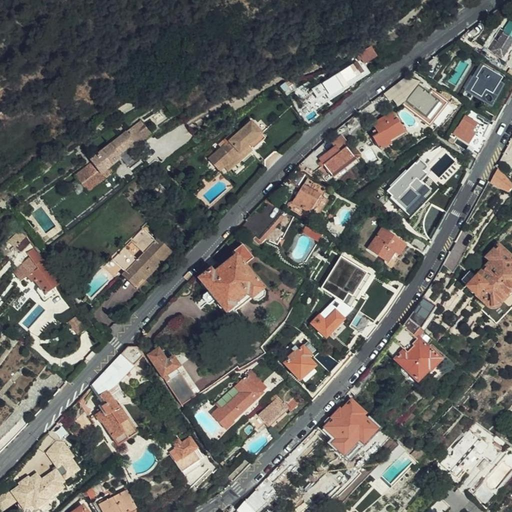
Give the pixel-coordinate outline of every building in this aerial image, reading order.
[(494,33),(483,48),(493,54),(498,57),(500,57),(510,42),(511,43),(511,14),(510,14),(497,35),(494,33)] [(374,56),(368,46),(354,57),(357,61),(344,69),(351,79),(364,70),(361,65),(374,56)] [(493,54),(483,48),(481,52),(490,58),(493,54)] [(444,65),(431,58),(424,63),(439,72),(444,65)] [(511,86),(511,76),(504,72),(501,76),(482,65),(475,77),(476,78),(472,87),(479,91),(476,95),(481,97),(485,97),(488,97),(490,94),(495,86),(508,94),(509,91),(511,86)] [(349,92),(356,86),(351,79),(344,69),(326,82),(325,81),(311,90),(316,97),(322,93),(326,99),(338,91),(337,88),(344,84),(349,92)] [(409,74),(390,88),(406,100),(421,82),(409,74)] [(421,82),(406,100),(430,119),(444,101),(421,82)] [(444,101),(430,119),(436,123),(450,105),(444,101)] [(298,109),(305,122),(314,115),(304,104),(298,109)] [(403,131),(392,112),(372,124),(376,130),(373,132),(374,134),(372,136),(380,149),(390,143),(388,141),(403,131)] [(485,138),(492,125),(482,121),(480,124),(464,114),(457,126),(455,125),(452,132),(455,134),(454,136),(467,144),(475,132),(485,138)] [(249,121),(260,131),(265,126),(255,115),(249,121)] [(305,122),(305,129),(308,127),(320,116),(314,115),(305,122)] [(127,131),(137,142),(148,133),(139,121),(127,131)] [(216,155),(226,165),(230,169),(264,135),(260,131),(249,121),(237,134),(233,131),(223,141),(226,145),(216,155)] [(132,147),(137,142),(127,131),(122,135),(121,133),(91,157),(92,159),(101,170),(111,163),(128,149),(124,145),(128,142),(132,147)] [(340,150),(323,164),(332,176),(354,158),(345,146),(340,150)] [(320,160),(323,164),(340,150),(337,147),(320,160)] [(221,171),(226,165),(216,155),(210,161),(221,171)] [(101,170),(92,159),(88,163),(100,180),(106,175),(101,170)] [(409,171),(419,180),(424,175),(422,173),(423,172),(422,170),(424,168),(423,167),(423,166),(417,159),(386,190),(387,191),(409,171)] [(460,182),(466,170),(464,169),(457,165),(459,162),(455,160),(448,175),(460,182)] [(92,187),(94,185),(100,180),(88,163),(79,171),(92,187)] [(114,168),(111,163),(101,170),(106,175),(114,168)] [(498,168),(489,182),(501,189),(506,188),(511,183),(498,168)] [(304,174),(296,170),(289,181),(297,186),(304,174)] [(422,183),(419,180),(409,171),(387,191),(391,195),(389,196),(403,209),(418,194),(414,191),(422,183)] [(311,212),(321,197),(303,185),(292,202),(311,212)] [(190,229),(197,224),(191,217),(185,222),(190,229)] [(314,227),(309,224),(305,230),(310,234),(314,227)] [(431,241),(436,232),(422,224),(417,233),(431,241)] [(30,241),(19,226),(6,239),(20,252),(30,241)] [(392,251),(399,241),(381,228),(369,247),(387,260),(392,251)] [(110,260),(121,271),(123,270),(124,271),(136,282),(169,249),(157,237),(152,241),(141,230),(129,241),(138,252),(131,258),(122,248),(110,260)] [(421,252),(426,244),(415,236),(410,244),(421,252)] [(312,279),(313,280),(323,287),(341,256),(347,248),(340,243),(335,241),(312,279)] [(404,245),(399,241),(392,251),(398,254),(404,245)] [(208,290),(215,299),(225,312),(235,303),(234,302),(246,292),(250,297),(252,296),(254,299),(258,300),(263,295),(263,291),(261,288),(263,287),(243,263),(252,256),(241,243),(231,251),(234,254),(213,270),(210,267),(198,277),(208,290)] [(511,260),(496,245),(486,257),(489,261),(467,285),(487,305),(490,307),(495,307),(498,305),(511,289),(511,260)] [(58,283),(33,247),(27,252),(29,256),(14,270),(20,280),(26,275),(28,279),(32,280),(33,279),(39,287),(37,289),(41,295),(46,292),(49,295),(54,291),(52,287),(58,283)] [(136,282),(124,271),(121,274),(133,286),(136,289),(145,280),(144,279),(171,251),(169,249),(136,282)] [(341,256),(323,287),(336,296),(340,299),(344,292),(352,295),(361,280),(359,278),(363,270),(341,256)] [(344,292),(340,299),(351,307),(375,266),(368,261),(363,270),(359,278),(361,280),(352,295),(344,292)] [(387,286),(399,293),(405,284),(393,277),(387,286)] [(210,303),(215,299),(208,290),(203,295),(203,297),(207,303),(210,303)] [(350,317),(356,311),(351,307),(340,299),(336,296),(322,311),(325,313),(328,316),(339,306),(347,314),(350,317)] [(428,299),(414,320),(430,334),(445,312),(428,299)] [(325,336),(347,314),(339,306),(328,316),(325,313),(322,317),(319,314),(311,322),(325,336)] [(86,328),(77,314),(67,322),(77,335),(86,328)] [(366,337),(376,324),(362,314),(351,327),(366,337)] [(432,348),(438,342),(430,334),(414,320),(405,334),(394,347),(404,358),(401,362),(410,370),(415,375),(422,382),(433,372),(436,372),(446,361),(432,348)] [(298,380),(315,365),(308,356),(310,353),(301,344),(294,351),(293,350),(287,356),(288,358),(283,362),(298,380)] [(133,364),(142,355),(136,346),(128,345),(121,353),(133,364)] [(157,347),(147,354),(181,404),(195,394),(176,366),(179,364),(172,354),(166,359),(157,347)] [(121,376),(133,364),(121,353),(109,366),(121,376)] [(115,380),(107,369),(104,371),(112,382),(115,380)] [(266,388),(250,370),(245,374),(246,375),(242,379),(241,378),(214,402),(218,407),(210,413),(224,426),(231,420),(232,421),(266,388)] [(97,392),(112,382),(104,371),(92,384),(97,392)] [(109,394),(116,389),(112,382),(97,392),(103,401),(100,403),(102,405),(96,409),(93,411),(100,421),(101,420),(113,437),(123,430),(127,437),(137,430),(118,402),(116,404),(113,399),(109,394)] [(288,423),(294,417),(285,408),(286,407),(284,405),(292,398),(281,386),(268,397),(271,401),(258,413),(268,424),(279,413),(288,423)] [(331,443),(343,455),(346,458),(375,429),(361,415),(363,413),(350,401),(341,411),(338,410),(331,417),(333,419),(325,428),(336,438),(331,443)] [(95,427),(84,410),(71,418),(82,435),(95,427)] [(232,421),(231,420),(224,426),(226,428),(233,422),(232,421)] [(68,434),(61,425),(56,431),(62,439),(68,434)] [(117,443),(127,437),(123,430),(113,437),(117,443)] [(483,458),(489,463),(497,453),(470,430),(440,464),(452,474),(458,466),(461,469),(476,452),(483,458)] [(181,470),(199,458),(193,449),(197,447),(189,435),(181,441),(177,437),(171,440),(174,445),(167,450),(181,470)] [(462,482),(477,464),(483,458),(476,452),(461,469),(458,466),(452,474),(462,482)] [(390,482),(411,461),(403,453),(383,475),(390,482)] [(41,500),(50,494),(48,489),(66,468),(55,457),(50,463),(49,462),(43,469),(43,470),(39,475),(35,478),(34,483),(31,486),(26,479),(16,486),(22,495),(15,500),(22,509),(39,497),(41,500)] [(364,475),(378,461),(372,457),(359,470),(364,475)] [(202,463),(199,458),(181,470),(184,475),(202,463)] [(484,469),(489,463),(483,458),(477,464),(484,469)] [(267,498),(256,487),(243,501),(235,511),(248,511),(253,507),(256,511),(267,498)] [(129,511),(129,510),(135,506),(125,488),(121,490),(121,492),(106,499),(105,498),(98,502),(103,511),(132,511),(131,511),(129,511)] [(55,501),(50,494),(41,500),(42,502),(45,507),(55,501)] [(26,511),(42,502),(41,500),(39,497),(22,509),(23,511),(26,511)]
